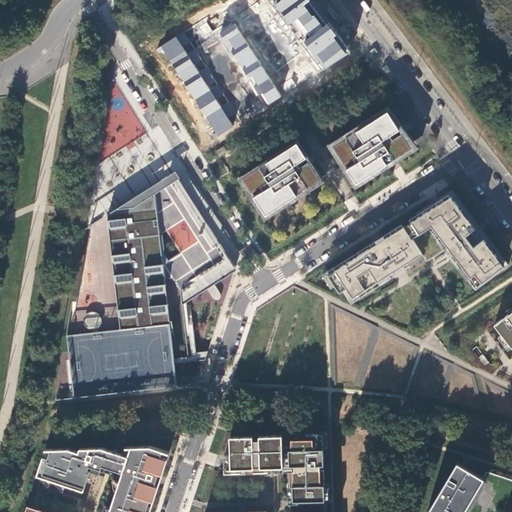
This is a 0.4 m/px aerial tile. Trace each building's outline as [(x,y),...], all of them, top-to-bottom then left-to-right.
[(311,0),(268,0),(322,70),(352,52),(311,0)] [(202,38),(212,32),(205,19),(194,25),(202,38)] [(282,96),(234,23),(219,33),(267,106),(282,96)] [(217,85),(184,32),(161,46),(218,136),(242,121),(236,113),(228,119),(221,107),(229,102),(224,94),(216,99),(210,89),(217,85)] [(357,183),(412,148),(388,111),(333,146),(357,183)] [(266,214),(321,179),(297,143),(243,178),(252,192),(261,186),(264,190),(255,196),(266,214)] [(227,151),(224,147),(216,152),(219,156),(227,151)] [(119,328),(66,334),(72,398),(176,385),(163,269),(185,299),(236,268),(174,172),(107,215),(119,328)] [(445,250),(475,290),(509,265),(451,190),(416,213),(418,217),(328,275),(339,293),(347,288),(353,297),(378,282),(380,285),(393,277),(390,273),(422,253),(427,262),(445,250)] [(511,312),(495,325),(510,344),(511,342),(511,312)] [(98,326),(96,316),(83,318),(85,328),(98,326)] [(207,350),(197,352),(198,360),(205,359),(207,350)] [(488,361),(483,354),(478,358),(483,365),(488,361)] [(319,434),(323,433),(323,448),(329,447),(328,431),(319,431),(319,434)] [(283,464),(292,464),(292,469),(293,482),(293,500),(298,500),(321,499),(325,499),(325,484),(323,448),(323,433),(319,434),(291,434),(292,446),(283,446),(282,435),(230,436),(231,455),(224,455),(225,468),(283,467),(283,464)] [(149,511),(167,459),(161,457),(163,451),(169,453),(169,452),(151,446),(126,446),(123,454),(103,447),(80,448),(79,451),(69,448),(51,449),(48,458),(43,456),(37,475),(42,477),(53,481),(84,491),(90,473),(99,476),(103,465),(123,472),(120,481),(124,482),(113,511),(149,511)] [(461,464),(457,462),(428,511),(463,511),(472,498),(466,494),(474,482),(457,472),(461,464)] [(283,467),(225,468),(225,473),(283,471),(283,469),(292,469),(292,464),(283,464),(283,467)] [(468,511),(488,480),(461,464),(457,472),(474,482),(466,494),(472,498),(463,511),(468,511)] [(53,481),(42,477),(37,492),(48,496),(53,481)] [(293,500),(293,482),(288,482),(289,503),(298,503),(298,500),(293,500)] [(330,484),(325,484),(325,499),(321,499),(322,501),(330,501),(330,484)]
